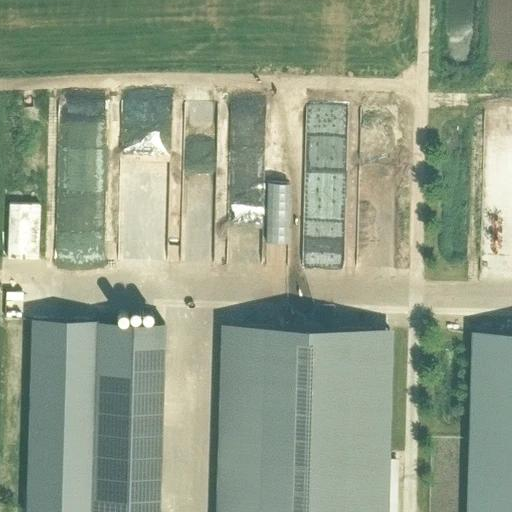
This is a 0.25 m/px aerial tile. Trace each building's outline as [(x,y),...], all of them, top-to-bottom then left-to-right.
[(263,263),(265,102),(230,101),(228,263),(263,263)] [(309,125),(308,214),(339,214),(340,162),(345,162),(345,102),(324,102),(323,125),(309,125)] [(384,111),(361,110),(359,261),(382,262),(384,111)] [(269,211),(263,211),(263,240),(293,240),(293,181),(269,181),(269,211)] [(6,256),(42,256),(43,201),(7,200),(6,256)] [(32,318),(26,511),(159,511),(165,322),(92,320),(32,318)] [(383,511),(389,327),(225,323),(219,511),(383,511)] [(511,511),(511,330),(477,330),(471,511),(511,511)]
